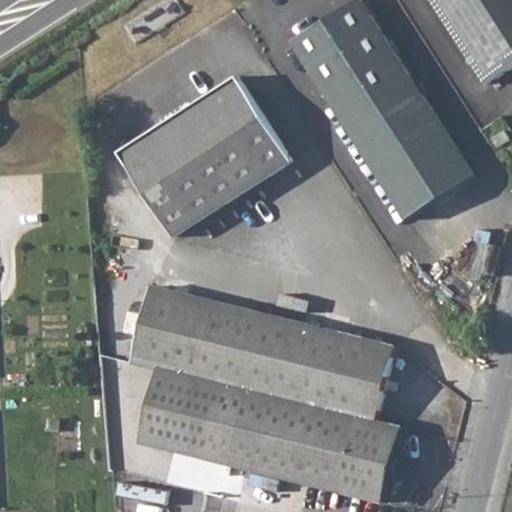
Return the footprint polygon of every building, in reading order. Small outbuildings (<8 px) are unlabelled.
[(360,0),(352,0),(291,40),(408,220),(475,177),(360,0)] [(511,0),(430,0),(484,82),(511,63),(511,0)] [(237,77),(119,153),(173,236),(292,159),(237,77)] [(152,289),(143,329),(384,390),(396,348),(152,289)] [(384,390),(143,329),(135,364),(156,369),(137,443),(384,504),(402,430),(376,424),(384,390)]
